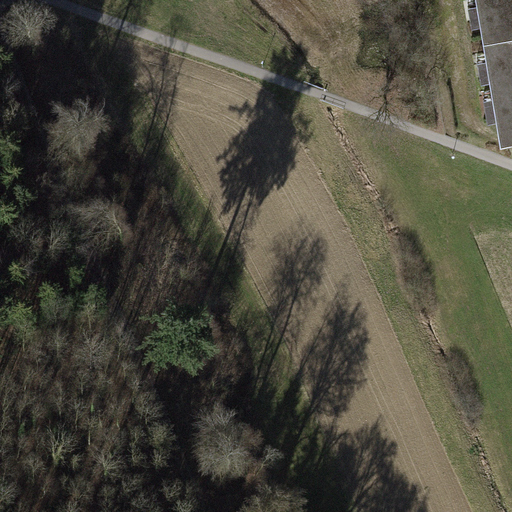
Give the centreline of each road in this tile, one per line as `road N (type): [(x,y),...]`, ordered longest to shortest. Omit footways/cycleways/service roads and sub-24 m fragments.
road 1 (track): [(203,511),(0,15)]
road 2 (track): [(511,165),(47,0)]
